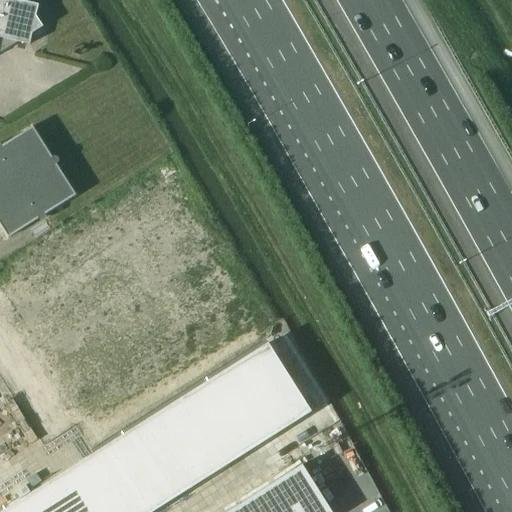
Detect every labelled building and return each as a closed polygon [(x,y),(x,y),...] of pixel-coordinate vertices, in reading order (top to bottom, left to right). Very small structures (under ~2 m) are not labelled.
[(0,0),(0,53),(18,42),(29,45),(32,34),(42,27),(36,16),(38,6),(27,3),(25,0),(0,0)] [(0,227),(7,239),(38,220),(40,221),(41,221),(42,221),(43,221),(44,221),(45,220),(45,219),(46,218),(46,217),(46,216),(45,215),(76,196),(57,165),(58,164),(58,162),(58,160),(58,159),(57,158),(56,158),(55,157),(54,157),(52,158),(33,127),(2,146),(1,146),(0,144),(0,227)] [(179,204),(22,302),(18,322),(71,406),(239,301),(179,204)] [(267,344),(1,511),(153,511),(310,413),(267,344)] [(329,511),(301,466),(273,483),(291,511),(329,511)] [(291,511),(273,483),(246,500),(253,511),(291,511)] [(253,511),(246,500),(227,511),(253,511)]
